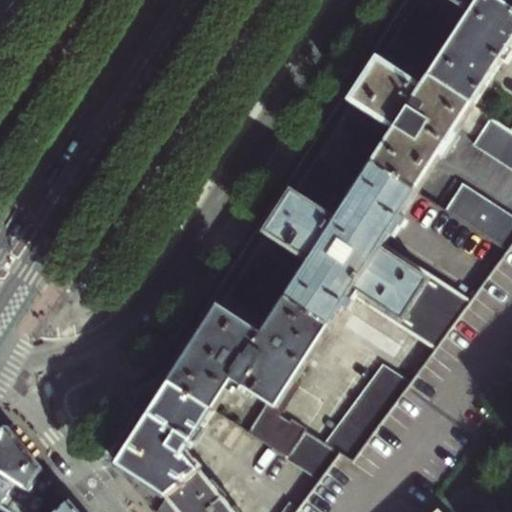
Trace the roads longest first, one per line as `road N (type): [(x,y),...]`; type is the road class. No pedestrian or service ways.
road 1 (secondary): [(5,375),(100,354),(146,323),(357,0)]
road 2 (residential): [(5,375),(116,511)]
